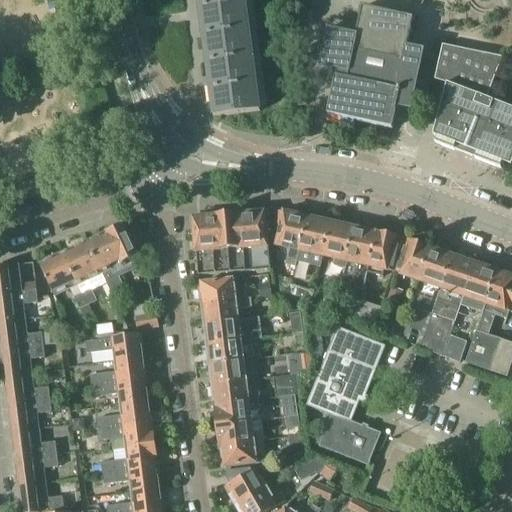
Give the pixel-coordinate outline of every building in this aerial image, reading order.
[(200,9),(246,3),(245,0),(199,0),(200,7),(200,9)] [(200,9),(204,36),(250,30),(246,3),(200,9)] [(330,32),(329,32),(322,68),(339,72),(330,114),(392,128),(397,107),(411,110),(424,52),(407,49),(413,19),(363,8),(358,28),(332,22),(330,32)] [(208,63),(253,57),(250,30),(204,36),(206,50),(208,63)] [(450,70),(447,83),(438,136),(435,144),(455,151),(457,146),(477,154),(475,159),(502,169),(504,163),(511,166),(511,165),(511,109),(487,100),(502,59),(443,46),(438,67),(450,70)] [(253,57),(208,63),(209,77),(211,90),(257,84),(253,57)] [(257,84),(211,90),(215,118),(261,112),(257,84)] [(307,106),(306,99),(296,101),(297,108),(307,106)] [(276,246),(290,249),(286,266),(296,268),(297,263),(307,220),(295,217),(295,215),(279,211),(276,225),(279,226),(278,229),(280,229),(276,246)] [(244,249),(246,273),(247,273),(247,276),(270,274),(269,271),(270,271),(269,248),(268,247),(266,214),(264,214),(263,212),(252,213),(252,215),(241,216),(244,249)] [(241,214),(218,216),(223,276),(246,274),(246,273),(244,249),(241,216),(241,214)] [(223,276),(218,216),(203,217),(203,219),(194,220),(194,223),(191,223),(192,232),(194,232),(196,252),(198,278),(223,276)] [(300,251),(298,264),(321,268),(323,258),(323,257),(323,256),(330,225),(321,223),(322,221),(309,218),(309,220),(308,220),(300,251)] [(330,225),(323,256),(323,257),(335,259),(334,267),(345,269),(346,262),(354,230),(343,228),(344,225),(332,223),(331,225),(330,225)] [(144,268),(140,259),(125,227),(121,228),(119,227),(112,230),(111,233),(87,244),(103,276),(112,295),(123,290),(118,280),(144,268)] [(363,292),(367,275),(368,267),(376,235),(366,233),(367,231),(356,228),(355,230),(354,230),(346,262),(345,269),(340,287),(363,292)] [(368,267),(367,275),(383,278),(385,271),(392,272),(399,238),(376,233),(376,235),(368,267)] [(408,241),(397,274),(419,281),(430,251),(431,251),(431,249),(408,241)] [(76,250),(64,255),(80,287),(103,276),(87,244),(84,246),(81,245),(77,247),(76,250)] [(419,281),(401,335),(410,338),(418,311),(432,316),(453,258),(451,257),(450,258),(439,254),(439,253),(438,253),(431,251),(430,251),(419,281)] [(44,264),(40,266),(55,299),(80,287),(64,255),(53,261),(50,260),(45,262),(44,264)] [(455,257),(453,256),(453,258),(432,316),(420,351),(442,358),(450,337),(455,323),(460,307),(474,266),(475,264),(462,259),(461,262),(454,259),(455,257)] [(19,266),(0,268),(0,296),(22,294),(21,287),(19,266)] [(474,266),(460,307),(483,314),(486,304),(497,274),(495,273),(496,271),(485,267),(484,269),(474,266)] [(476,332),(465,363),(507,377),(507,378),(511,367),(511,363),(511,345),(488,337),(495,317),(507,320),(511,309),(511,276),(507,275),(506,277),(497,274),(486,304),(483,314),(477,332),(476,332)] [(292,285),(293,281),(284,279),(281,291),(295,295),(297,286),(292,285)] [(202,286),(198,287),(200,296),(203,296),(204,304),(247,299),(246,291),(236,292),(234,280),(201,284),(202,286)] [(270,285),(259,286),(260,298),(271,296),(270,285)] [(311,302),(314,293),(299,288),(296,297),(311,302)] [(392,289),(388,300),(399,304),(399,303),(403,293),(392,289)] [(91,290),(82,295),(89,307),(97,303),(91,290)] [(22,294),(0,296),(0,324),(26,321),(24,306),(38,304),(37,294),(37,292),(22,294)] [(89,307),(82,295),(74,299),(79,311),(89,307)] [(247,299),(204,304),(205,315),(202,315),(203,326),(240,321),(238,310),(252,309),(251,298),(247,299)] [(333,313),(337,304),(324,300),(321,310),(333,314),(333,313)] [(358,309),(354,320),(375,327),(381,309),(360,302),(358,309)] [(294,335),(303,334),(300,314),(291,316),(294,335)] [(157,316),(135,319),(137,333),(159,329),(157,316)] [(240,321),(203,326),(204,336),(208,336),(209,345),(252,341),(262,340),(260,319),(240,321)] [(26,321),(0,324),(0,331),(3,352),(44,347),(42,334),(28,336),(26,321)] [(113,325),(96,327),(97,336),(114,334),(113,325)] [(307,407),(318,412),(331,417),(332,415),(351,423),(362,395),(366,397),(385,347),(338,329),(307,407)] [(304,347),(303,334),(294,335),(296,348),(304,347)] [(321,334),(310,335),(312,348),(322,347),(321,334)] [(141,337),(86,343),(88,355),(114,352),(115,362),(144,359),(141,337)] [(467,343),(450,337),(442,358),(460,364),(467,343)] [(210,355),(207,355),(208,367),(245,362),(254,361),(253,349),(252,341),(209,345),(210,355)] [(44,347),(3,352),(6,380),(33,376),(31,361),(45,359),(44,347)] [(313,374),(311,356),(301,357),(303,375),(313,374)] [(116,374),(91,377),(92,387),(146,381),(144,359),(115,362),(116,374)] [(245,362),(208,367),(209,377),(213,376),(214,385),(247,381),(258,380),(256,361),(254,361),(245,362)] [(33,376),(6,380),(9,407),(51,402),(49,390),(35,391),(33,376)] [(285,378),(274,379),(276,395),(287,394),(285,378)] [(146,381),(92,387),(93,398),(119,395),(120,406),(149,402),(146,381)] [(214,387),(211,388),(212,397),(215,397),(217,406),(259,401),(258,392),(248,393),(247,381),(214,385),(214,387)] [(217,406),(213,407),(216,428),(252,423),(251,411),(260,410),(259,401),(217,406)] [(51,402),(9,407),(13,434),(40,431),(38,416),(53,414),(51,402)] [(121,417),(96,420),(97,431),(152,424),(149,402),(120,406),(121,417)] [(297,410),(283,411),(284,419),(286,419),(298,418),(298,417),(297,410)] [(332,415),(331,417),(325,432),(319,447),(368,467),(381,435),(351,423),(332,415)] [(301,438),(298,418),(286,419),(289,439),(301,438)] [(83,421),(74,422),(74,432),(84,431),(83,421)] [(252,423),(216,428),(218,447),(222,447),(265,442),(264,433),(262,422),(252,423)] [(152,424),(97,431),(99,442),(124,439),(125,449),(155,446),(152,424)] [(40,431),(13,434),(16,461),(57,456),(56,444),(42,446),(40,431)] [(300,439),(289,440),(290,454),(296,453),(301,449),(300,439)] [(223,456),(220,457),(221,466),(224,465),(225,467),(257,463),(256,452),(266,451),(265,442),(222,447),(223,456)] [(127,460),(102,464),(103,474),(157,468),(155,446),(125,449),(127,460)] [(57,456),(16,461),(19,489),(47,485),(45,470),(59,468),(57,456)] [(317,460),(310,464),(317,476),(330,464),(317,460)] [(247,468),(223,471),(231,486),(229,487),(234,496),(232,497),(238,507),(267,489),(261,479),(270,474),(265,466),(251,474),(247,468)] [(157,468),(103,474),(104,486),(130,483),(131,492),(159,489),(160,489),(159,484),(157,468)] [(310,494),(318,498),(324,487),(315,483),(310,494)] [(47,485),(19,489),(22,511),(55,511),(56,511),(64,511),(63,498),(49,500),(47,485)] [(334,492),(324,487),(318,498),(329,503),(334,492)] [(132,504),(107,507),(107,511),(160,511),(163,511),(160,489),(159,489),(131,492),(132,504)] [(267,489),(238,507),(241,511),(267,511),(286,501),(281,493),(273,498),(267,489)] [(354,499),(348,509),(353,511),(359,511),(363,504),(354,499)]
